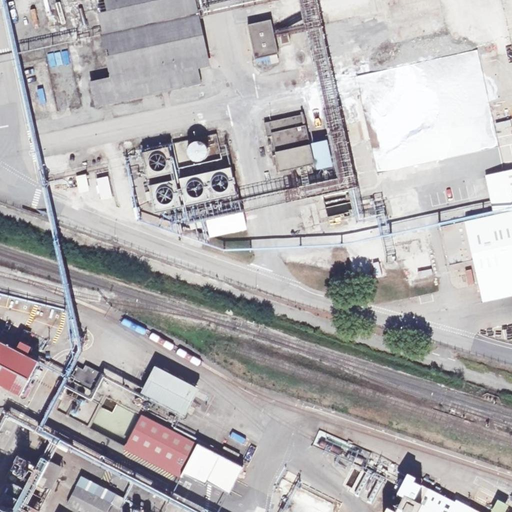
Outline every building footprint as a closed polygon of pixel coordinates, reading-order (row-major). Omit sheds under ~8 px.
[(211,66),(196,0),(96,0),(113,76),(136,71),(133,56),(182,45),(181,39),(181,38),(191,36),(199,68),(211,66)] [(511,0),(503,0),(511,40),(511,0)] [(279,54),(271,20),(248,25),(256,59),(279,54)] [(290,43),(287,27),(279,28),(282,44),(290,43)] [(355,37),(355,36),(355,34),(354,33),(353,32),(352,31),(350,31),(349,32),(348,33),(347,34),(347,35),(347,37),(348,38),(349,39),(351,39),(352,39),(354,38),(355,37)] [(201,83),(191,36),(181,39),(182,45),(133,56),(136,71),(91,81),(96,106),(201,83)] [(345,44),(345,42),(345,40),(344,39),(343,38),(342,37),(341,37),(340,36),(339,36),(337,36),(336,36),(335,37),(334,38),(333,39),(332,40),(332,41),(332,43),(332,44),(332,45),(332,46),(333,47),(334,48),(335,49),(337,50),(338,50),(339,50),(340,50),(341,49),(342,49),(343,48),(344,47),(345,45),(345,44)] [(364,45),(364,44),(364,42),(364,41),(363,40),(361,39),(360,39),(358,39),(357,40),(356,42),(356,43),(356,45),(357,46),(358,47),(360,48),(361,47),(363,47),(364,45)] [(453,157),(499,145),(487,98),(484,98),(481,85),(463,90),(466,102),(449,106),(453,122),(456,121),(459,130),(452,131),(454,137),(464,134),(467,146),(452,150),(453,157)] [(315,164),(304,114),(265,123),(268,137),(273,136),(280,172),(295,168),(296,176),(314,173),(312,165),(315,164)] [(332,166),(326,140),(313,143),(319,169),(332,166)] [(208,154),(209,150),(208,147),(206,143),(202,141),(198,141),(195,142),(191,144),(189,148),(189,151),(190,155),(192,158),(195,160),(199,161),(203,160),(206,158),(208,154)] [(175,172),(169,146),(143,152),(148,178),(175,172)] [(237,193),(232,167),(181,178),(187,205),(237,193)] [(511,169),(486,176),(494,215),(441,227),(450,266),(474,260),(480,285),(511,277),(511,169)] [(88,190),(85,176),(78,177),(80,191),(88,190)] [(113,197),(108,177),(97,179),(102,200),(113,197)] [(182,205),(177,179),(150,185),(156,211),(182,205)] [(329,221),(352,213),(348,202),(326,210),(329,221)] [(300,206),(302,216),(306,234),(322,231),(316,203),(300,206)] [(247,229),(243,212),(207,219),(211,237),(247,229)] [(306,234),(302,216),(280,221),(284,239),(306,234)] [(207,225),(206,220),(190,224),(192,229),(207,225)] [(483,302),(511,295),(511,277),(480,285),(483,302)] [(27,355),(17,349),(4,343),(7,338),(1,335),(0,336),(0,383),(21,394),(38,361),(27,355)] [(27,355),(32,346),(21,340),(17,349),(27,355)] [(200,388),(155,365),(141,392),(186,415),(200,388)] [(94,389),(102,373),(88,366),(86,371),(77,366),(71,377),(94,389)] [(107,370),(104,376),(138,390),(141,384),(107,370)] [(244,467),(200,444),(199,443),(198,444),(142,415),(129,441),(185,470),(183,472),(207,484),(208,482),(230,493),(244,467)] [(241,454),(225,446),(222,452),(238,460),(241,454)] [(40,511),(59,465),(37,457),(25,489),(6,481),(0,496),(0,510),(4,511),(40,511)] [(121,508),(126,498),(82,476),(68,503),(84,511),(106,511),(112,503),(121,508)] [(473,511),(456,503),(447,499),(447,498),(407,477),(399,492),(406,496),(398,511),(388,506),(385,511),(473,511)] [(162,500),(166,494),(153,487),(150,494),(162,500)] [(505,511),(508,504),(496,500),(491,511),(505,511)]
